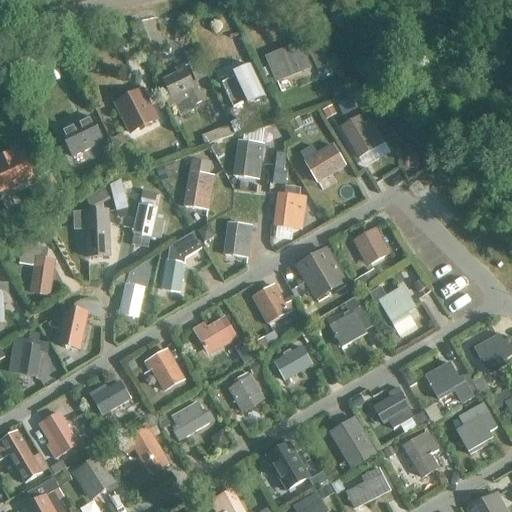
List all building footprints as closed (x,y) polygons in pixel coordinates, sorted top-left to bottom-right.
[(300,73),(310,68),(300,45),(290,49),(291,51),(268,61),(276,80),(299,70),(300,73)] [(185,61),(196,83),(208,78),(197,55),(185,61)] [(246,73),(221,85),(227,93),(226,93),(228,97),(229,96),(233,110),(247,103),(248,107),(266,99),(250,66),(244,69),(246,73)] [(192,85),(186,73),(164,83),(175,106),(190,99),(193,107),(204,102),(195,83),(192,85)] [(116,105),(130,133),(156,120),(141,92),(116,105)] [(90,118),(60,133),(72,158),(103,143),(91,118),(90,118)] [(358,159),(378,147),(365,124),(363,125),(359,118),(340,129),(358,159)] [(239,143),(235,177),(257,180),(262,146),(260,146),(261,130),(243,136),(242,143),(239,143)] [(317,184),(345,167),(332,147),(317,156),(312,147),(300,154),(306,163),(305,163),(317,184)] [(110,152),(102,155),(107,167),(114,163),(110,152)] [(0,193),(31,179),(21,157),(13,161),(10,155),(0,160),(0,193)] [(192,162),(185,208),(207,211),(213,178),(208,177),(210,165),(192,162)] [(61,194),(49,173),(39,179),(51,200),(61,194)] [(133,234),(150,238),(156,210),(153,209),(155,203),(150,203),(152,195),(142,193),(133,234)] [(301,199),(278,196),(274,227),(297,230),(301,199)] [(105,212),(75,214),(76,227),(88,226),(90,256),(109,254),(105,212)] [(247,259),(251,228),(228,225),(224,256),(247,259)] [(370,265),(389,255),(375,230),(354,241),(360,252),(362,250),(370,265)] [(185,259),(202,250),(193,234),(171,246),(177,257),(168,256),(162,291),(179,294),(185,259)] [(36,266),(32,294),(48,296),(54,261),(46,260),(47,251),(23,247),(21,263),(36,266)] [(308,286),(311,292),(339,276),(325,252),(298,268),(305,280),(298,284),(301,290),(308,286)] [(137,319),(145,284),(147,285),(151,269),(146,264),(129,276),(120,315),(137,319)] [(289,314),(295,310),(291,303),(285,306),(274,287),(254,298),(269,325),(289,314)] [(392,323),(394,326),(410,317),(408,313),(415,309),(404,289),(380,303),(392,323)] [(80,352),(88,314),(70,311),(69,316),(64,315),(63,320),(56,319),(47,326),(49,328),(60,331),(58,345),(63,346),(63,349),(80,352)] [(342,348),(366,335),(355,315),(331,328),(342,348)] [(225,319),(221,322),(207,330),(204,325),(195,330),(208,353),(235,337),(225,319)] [(486,370),(510,357),(499,337),(475,350),(486,370)] [(14,374),(18,375),(35,377),(40,349),(45,350),(46,344),(19,340),(14,374)] [(312,366),(302,349),(291,355),(289,351),(282,355),(284,359),(274,365),(284,382),(312,366)] [(145,365),(150,373),(152,371),(164,392),(183,381),(167,352),(145,365)] [(459,380),(450,364),(426,377),(433,388),(440,401),(456,391),(462,402),(473,396),(462,378),(459,380)] [(229,391),(241,413),(263,400),(251,378),(250,379),(248,375),(234,383),(236,387),(229,391)] [(101,390),(90,396),(102,417),(130,401),(120,383),(103,393),(101,390)] [(374,409),(383,425),(409,409),(398,389),(388,395),(391,400),(374,409)] [(184,439),(208,425),(197,404),(172,419),(184,439)] [(47,447),(55,460),(77,446),(60,418),(45,427),(54,442),(47,447)] [(468,452),(470,456),(486,447),(484,443),(491,439),(480,419),(456,432),(468,452)] [(366,441),(354,420),(330,434),(348,463),(361,455),(356,447),(366,441)] [(134,450),(150,477),(168,466),(146,429),(128,440),(129,442),(121,447),(126,456),(134,450)] [(418,440),(403,449),(422,479),(436,470),(429,457),(438,452),(427,433),(418,439),(418,440)] [(0,445),(24,485),(41,475),(17,434),(0,445)] [(289,445),(267,458),(286,492),(308,479),(289,445)] [(91,500),(116,484),(100,459),(75,475),(91,500)] [(364,485),(345,494),(353,509),(389,491),(379,470),(361,479),(364,485)] [(322,475),(311,482),(315,490),(327,482),(322,475)] [(32,505),(24,510),(25,511),(64,511),(54,493),(59,490),(52,479),(26,494),(32,505)] [(242,511),(231,492),(210,504),(214,511),(220,511),(223,510),(224,511),(242,511)] [(317,495),(296,508),(298,511),(320,511),(325,509),(317,495)] [(470,511),(503,511),(496,497),(470,511)]
